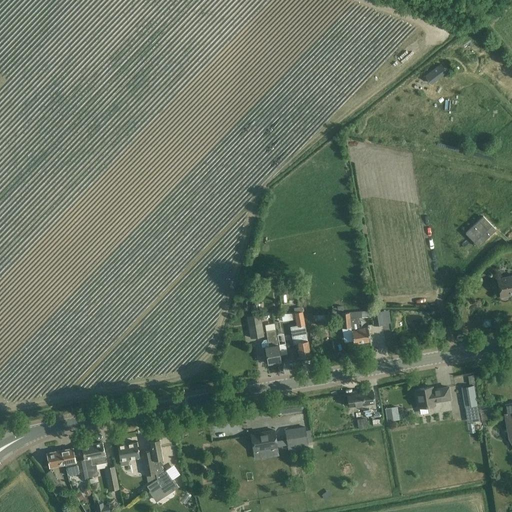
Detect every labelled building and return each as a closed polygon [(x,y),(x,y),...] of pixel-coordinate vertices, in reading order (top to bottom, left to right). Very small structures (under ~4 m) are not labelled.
[(469,41),(462,46),(469,59),(477,54),(469,41)] [(483,216),(466,234),(479,247),(496,230),(483,216)] [(511,294),(511,276),(498,279),(501,298),(510,296),(510,295),(511,294)] [(281,295),(294,292),(293,286),(280,288),(281,295)] [(285,308),(294,308),(294,297),(285,297),(285,308)] [(311,356),(307,333),(303,312),(302,307),(294,308),(295,315),(298,328),(300,328),(301,334),(298,334),(300,344),(297,344),(300,358),(311,356)] [(342,317),(342,313),(342,312),(338,312),(338,308),(333,308),(333,312),(331,312),(331,317),(342,317)] [(381,312),(372,313),(375,326),(383,324),(381,312)] [(351,327),(350,319),(350,313),(343,313),(342,313),(342,317),(343,328),(351,327)] [(264,336),(260,314),(247,316),(251,338),(264,336)] [(360,329),(359,318),(350,319),(351,327),(354,344),(370,341),(368,328),(360,329)] [(264,340),(261,343),(262,347),(263,347),(265,347),(268,364),(281,362),(275,330),(275,329),(266,331),(267,336),(268,339),(264,340)] [(462,388),(464,406),(478,404),(475,386),(462,388)] [(432,387),(416,390),(417,392),(418,403),(419,408),(435,405),(434,402),(450,399),(449,392),(448,387),(433,390),(432,387)] [(375,403),(373,392),(373,391),(347,395),(349,407),(375,403)] [(384,409),(386,422),(393,420),(391,408),(384,409)] [(356,419),(358,429),(367,428),(366,418),(356,419)] [(373,434),(381,431),(379,425),(371,427),(373,434)] [(305,427),(306,435),(295,437),(294,429),(285,431),(288,446),(308,443),(305,427)] [(275,430),(251,434),(254,451),(277,447),(275,430)] [(163,459),(160,439),(150,441),(151,451),(158,479),(148,485),(147,486),(158,502),(179,488),(173,480),(172,480),(166,470),(164,471),(163,468),(161,466),(163,464),(161,462),(161,460),(163,459)] [(137,442),(118,446),(121,466),(129,464),(128,459),(140,457),(137,442)] [(105,455),(103,443),(82,447),(84,459),(85,459),(85,460),(88,475),(94,474),(92,465),(107,463),(105,455)] [(73,448),(62,451),(65,464),(66,464),(68,476),(81,473),(82,478),(89,477),(88,475),(85,460),(78,461),(78,462),(76,462),(73,448)] [(65,464),(62,451),(47,454),(49,468),(65,465),(65,464)] [(158,479),(151,451),(142,453),(148,485),(158,479)] [(217,452),(205,456),(211,473),(223,469),(217,452)] [(106,466),(111,488),(120,486),(116,465),(106,466)] [(45,474),(55,487),(60,483),(51,470),(45,474)]
